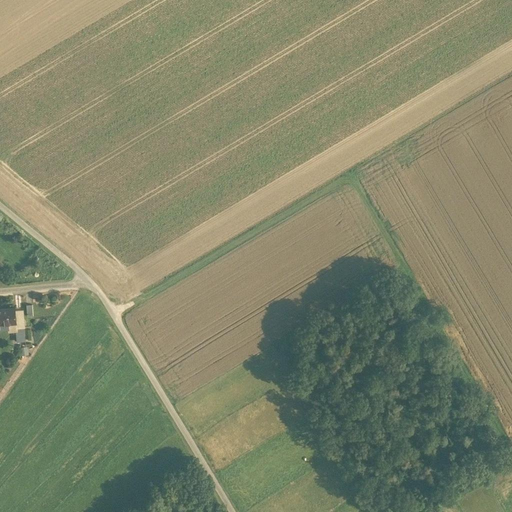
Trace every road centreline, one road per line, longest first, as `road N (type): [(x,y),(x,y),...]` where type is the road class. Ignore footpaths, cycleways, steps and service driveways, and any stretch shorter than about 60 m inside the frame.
road 1 (unclassified): [(93,283),(235,511)]
road 2 (unclassified): [(0,206),(93,283)]
